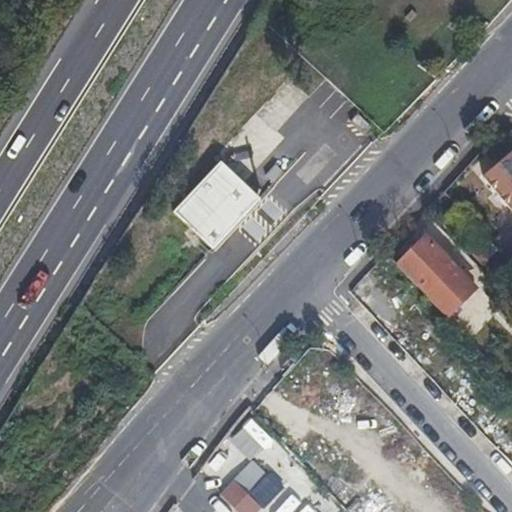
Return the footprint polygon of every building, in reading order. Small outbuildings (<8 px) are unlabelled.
[(511,208),(511,151),(483,176),(511,210),(511,208)] [(221,162),(174,214),(216,252),(263,200),(221,162)] [(491,243),(456,206),(441,221),(483,264),(498,250),(491,243)] [(498,250),(501,253),(504,249),(511,258),(511,224),(491,243),(498,250)] [(427,237),(397,265),(443,314),(472,287),(427,237)] [(472,287),(443,314),(450,321),(479,294),(472,287)] [(231,484),(218,498),(232,511),(257,511),(259,511),(231,484)]
